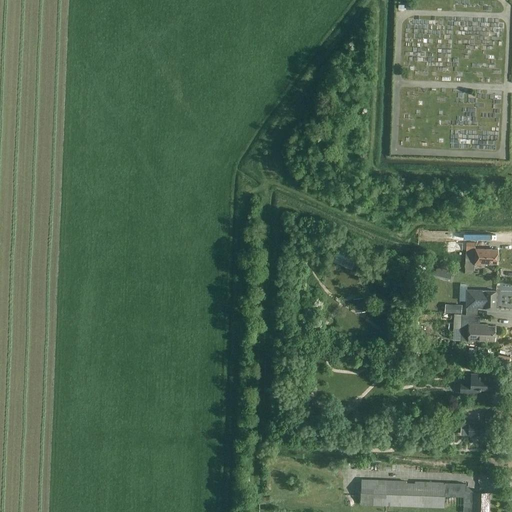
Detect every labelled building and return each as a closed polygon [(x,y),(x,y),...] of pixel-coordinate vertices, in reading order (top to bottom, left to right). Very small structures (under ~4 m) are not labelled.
[(476,243),(467,242),(466,251),(475,251),(475,264),(487,265),(487,263),(497,263),(498,249),(475,249),(476,243)] [(465,266),(465,273),(472,274),(472,270),(475,270),(475,264),(475,251),(466,251),(465,251),(465,266)] [(437,267),(435,275),(443,277),(445,269),(437,267)] [(467,297),(466,308),(478,309),(484,309),(496,309),(497,291),(481,290),(467,289),(467,297)] [(353,299),(355,313),(368,311),(366,297),(353,299)] [(445,312),(462,313),(462,305),(446,304),(445,312)] [(495,340),(496,326),(488,326),(488,325),(475,324),(476,316),(455,315),(453,339),(488,341),(488,340),(495,340)] [(481,389),(494,389),(494,375),(472,374),(471,383),(461,383),(461,393),(481,393),(481,389)] [(485,435),(485,424),(461,423),(461,435),(485,435)] [(360,504),(445,507),(445,495),(446,483),(361,480),(360,504)] [(445,495),(445,496),(464,497),(464,503),(473,503),(474,492),(465,484),(465,483),(446,482),(446,483),(445,495)] [(488,511),(489,492),(474,492),(473,503),(473,504),(472,511),(488,511)]
